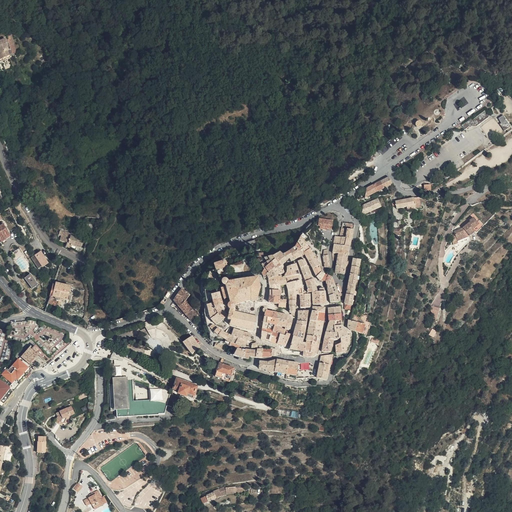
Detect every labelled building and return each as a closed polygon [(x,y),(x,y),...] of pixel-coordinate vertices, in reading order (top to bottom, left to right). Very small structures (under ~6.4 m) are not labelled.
[(8,42),(6,37),(0,39),(0,51),(0,52),(0,51),(0,56),(0,57),(4,56),(4,57),(10,55),(8,50),(9,50),(7,43),(8,42)] [(489,117),(485,112),(472,121),(470,120),(464,124),(466,127),(468,125),(469,125),(471,125),(473,125),(474,125),(475,126),(476,126),(489,117)] [(511,125),(504,115),(500,118),(503,122),(501,123),(506,130),(511,125)] [(390,177),(381,181),(384,188),(392,184),(390,177)] [(378,191),(384,188),(381,181),(375,185),(378,191)] [(365,197),(378,191),(375,185),(367,189),(365,197)] [(382,206),(379,198),(364,204),(362,214),(382,206)] [(408,209),(416,208),(415,198),(396,201),(398,208),(408,206),(408,209)] [(480,224),(474,217),(470,221),(470,222),(462,228),(454,232),(455,234),(458,240),(458,241),(471,235),(476,231),(474,228),(480,224)] [(333,221),(319,219),(318,226),(332,228),(333,221)] [(332,252),(338,253),(347,254),(349,246),(343,245),(345,237),(346,235),(347,228),(348,223),(343,222),(339,236),(341,237),(340,241),(339,245),(333,244),(332,252)] [(8,227),(5,223),(1,225),(0,224),(0,238),(1,238),(4,242),(8,240),(9,239),(8,236),(11,234),(8,228),(8,227)] [(69,231),(67,236),(70,237),(67,246),(67,245),(68,246),(83,252),(84,252),(85,247),(82,246),(83,240),(84,237),(76,235),(77,232),(72,231),(72,232),(69,231)] [(301,246),(306,243),(304,240),(308,237),(304,233),(301,236),(298,241),(301,246)] [(303,249),(301,246),(298,241),(295,246),(301,254),(304,253),(303,252),(302,250),(303,249)] [(310,248),(306,243),(301,246),(303,249),(302,250),(303,252),(310,248)] [(295,246),(289,251),(294,258),(301,254),(295,246)] [(41,251),(38,253),(45,264),(47,263),(44,258),(46,257),(41,251)] [(282,251),(279,252),(285,261),(288,259),(285,254),(282,251)] [(290,260),(294,258),(289,251),(285,254),(288,259),(289,258),(290,260)] [(285,261),(279,252),(274,255),(279,264),(281,263),(285,261)] [(316,257),(313,252),(305,256),(308,261),(316,258),(316,257)] [(38,253),(32,257),(39,268),(45,264),(38,253)] [(347,254),(338,253),(337,263),(346,263),(347,254)] [(269,260),(267,261),(272,267),(279,265),(279,264),(274,255),(265,257),(266,259),(269,260)] [(353,258),(352,265),(359,267),(361,258),(353,257),(353,258)] [(300,267),(307,264),(304,258),(297,260),(300,267)] [(320,265),(316,258),(308,261),(312,268),(320,265)] [(226,267),(224,261),(214,265),(215,271),(226,267)] [(267,274),(273,268),(272,267),(267,261),(262,264),(266,269),(267,274)] [(285,271),(297,269),(296,262),(286,265),(285,271)] [(346,263),(337,263),(335,273),(344,274),(346,263)] [(300,267),(303,275),(310,272),(307,264),(300,267)] [(276,272),(277,274),(282,272),(279,265),(272,267),(273,268),(276,272)] [(321,272),(320,265),(312,268),(316,275),(321,272)] [(350,274),(357,275),(359,267),(352,265),(350,274)] [(268,278),(277,274),(276,272),(273,268),(267,274),(268,278)] [(39,283),(31,273),(25,278),(33,288),(39,283)] [(286,283),(300,280),(298,274),(284,276),(286,283)] [(305,279),(306,285),(316,285),(313,278),(312,276),(305,279)] [(233,306),(233,305),(236,304),(238,303),(246,301),(250,300),(251,300),(255,302),(256,301),(258,295),(261,288),(259,278),(253,278),(247,279),(242,280),(235,281),(228,281),(227,280),(226,280),(225,279),(224,280),(223,280),(222,281),(222,283),(222,284),(223,285),(221,286),(227,304),(227,305),(227,307),(228,308),(229,309),(231,309),(231,308),(232,308),(233,307),(233,306)] [(297,295),(299,295),(299,294),(301,294),(302,291),(300,280),(286,283),(287,289),(296,288),(295,295),(297,295)] [(72,286),(56,282),(55,285),(54,284),(53,289),(51,297),(52,297),(69,301),(72,286)] [(346,294),(353,295),(355,286),(348,284),(346,294)] [(334,296),(335,302),(340,302),(340,297),(335,285),(327,288),(329,297),(334,296)] [(279,291),(269,290),(269,295),(268,295),(267,301),(275,303),(277,304),(278,299),(279,299),(279,297),(279,291)] [(318,291),(312,291),(312,304),(321,304),(320,296),(325,295),(325,290),(318,291)] [(190,298),(182,291),(174,303),(180,310),(191,323),(198,317),(186,303),(190,298)] [(211,296),(213,302),(214,302),(221,299),(220,293),(211,296)] [(350,309),(353,295),(346,294),(343,308),(350,309)] [(54,299),(52,299),(50,305),(56,307),(58,302),(54,301),(54,299)] [(223,305),(221,299),(214,302),(213,302),(214,304),(216,309),(220,307),(223,305)] [(278,299),(277,304),(277,306),(284,308),(285,300),(279,299),(278,299)] [(207,306),(211,320),(218,316),(216,309),(214,304),(210,305),(207,306)] [(437,320),(440,307),(432,305),(431,308),(435,319),(437,320)] [(233,309),(231,308),(231,309),(230,312),(231,312),(228,320),(230,321),(229,325),(252,330),(254,316),(233,312),(233,309)] [(223,311),(218,316),(222,320),(227,316),(223,311)] [(268,317),(274,319),(276,312),(269,311),(268,317)] [(285,314),(276,312),(274,319),(284,321),(291,322),(292,321),(291,319),(290,318),(289,317),(287,315),(285,314)] [(324,312),(317,312),(316,321),(324,321),(326,321),(326,317),(325,312),(324,312)] [(218,316),(211,320),(211,321),(216,326),(222,320),(218,316)] [(274,319),(268,317),(266,323),(272,325),(282,328),(284,321),(274,319)] [(360,323),(345,319),(345,325),(348,328),(363,334),(366,325),(363,325),(360,323)] [(227,324),(222,320),(216,326),(224,328),(227,324)] [(333,327),(341,325),(341,320),(329,321),(326,332),(335,330),(333,327)] [(262,322),(261,328),(268,331),(271,332),(272,325),(266,323),(262,322)] [(282,328),(272,325),(271,332),(273,332),(280,334),(284,336),(285,335),(284,330),(283,329),(282,328)] [(295,326),(294,332),(301,334),(302,330),(305,331),(306,327),(296,325),(295,326)] [(333,327),(335,330),(338,338),(341,337),(347,335),(346,332),(341,325),(333,327)] [(268,331),(261,328),(258,338),(266,341),(269,335),(267,334),(268,331)] [(333,340),(338,338),(335,330),(326,332),(325,338),(333,340)] [(3,345),(5,333),(0,331),(0,358),(8,360),(10,346),(3,345)] [(286,333),(285,335),(284,336),(282,341),(277,340),(276,344),(285,347),(290,335),(286,333)] [(304,335),(301,334),(300,338),(292,337),(289,350),(301,352),(304,353),(305,344),(304,343),(303,343),(304,335)] [(347,335),(341,337),(341,341),(338,342),(338,344),(335,345),(336,354),(338,354),(341,354),(345,351),(350,342),(349,334),(347,335)] [(228,339),(226,342),(225,345),(226,346),(230,348),(231,348),(234,339),(235,337),(230,335),(228,339)] [(276,344),(277,340),(278,337),(271,336),(268,341),(276,344)] [(193,337),(192,337),(184,343),(186,346),(192,354),(193,355),(201,348),(193,337)] [(237,349),(238,347),(241,341),(241,339),(235,337),(234,339),(231,348),(234,348),(237,350),(237,349)] [(333,340),(325,338),(322,351),(330,352),(332,346),(333,340)] [(313,357),(317,354),(310,353),(312,342),(306,342),(305,344),(304,353),(303,357),(313,357)] [(319,342),(312,342),(310,353),(317,354),(319,342)] [(257,351),(255,357),(262,357),(262,356),(263,349),(264,348),(257,348),(257,351)] [(263,349),(262,356),(272,356),(272,348),(263,349)] [(20,361),(28,368),(28,369),(37,358),(34,355),(36,352),(33,350),(33,351),(31,349),(30,351),(29,350),(20,361)] [(234,355),(243,358),(244,350),(237,350),(234,355)] [(257,351),(244,350),(243,358),(246,359),(249,356),(255,357),(257,351)] [(322,356),(320,363),(330,365),(333,354),(322,356)] [(274,372),(276,358),(267,361),(259,360),(259,367),(265,369),(268,371),(274,372)] [(276,358),(274,372),(276,372),(276,375),(286,376),(286,374),(288,360),(276,358)] [(173,385),(126,359),(127,372),(113,373),(114,384),(126,382),(128,415),(116,416),(116,424),(163,420),(173,385)] [(298,362),(288,360),(286,374),(286,376),(295,378),(296,378),(296,376),(298,362)] [(329,373),(330,365),(320,363),(319,371),(329,373)] [(0,406),(2,408),(11,396),(19,388),(19,389),(30,376),(27,373),(17,364),(7,375),(4,372),(0,376),(0,406)] [(274,374),(274,372),(268,371),(265,369),(259,367),(252,364),(247,366),(247,367),(258,371),(264,372),(274,374)] [(236,371),(221,366),(217,379),(232,384),(236,372),(236,371)] [(329,373),(319,371),(317,378),(327,380),(329,373)] [(114,384),(111,384),(112,390),(113,409),(113,416),(116,416),(128,415),(126,382),(114,384)] [(196,393),(176,385),(176,386),(173,395),(179,398),(178,400),(192,405),(196,393)] [(221,408),(206,403),(205,408),(219,413),(221,408)] [(73,418),(70,411),(58,417),(59,421),(59,423),(56,422),(54,428),(60,431),(61,428),(62,425),(65,426),(65,422),(68,421),(73,418)] [(46,437),(38,436),(36,451),(45,453),(46,437)] [(79,482),(74,488),(79,491),(83,486),(79,482)] [(104,498),(99,490),(89,494),(91,497),(84,500),(87,506),(92,504),(95,510),(104,505),(101,500),(104,498)] [(228,490),(217,494),(217,496),(220,502),(229,498),(228,493),(228,490)] [(240,490),(228,493),(229,498),(241,497),(240,490)] [(217,496),(207,500),(209,506),(220,502),(217,496)]
